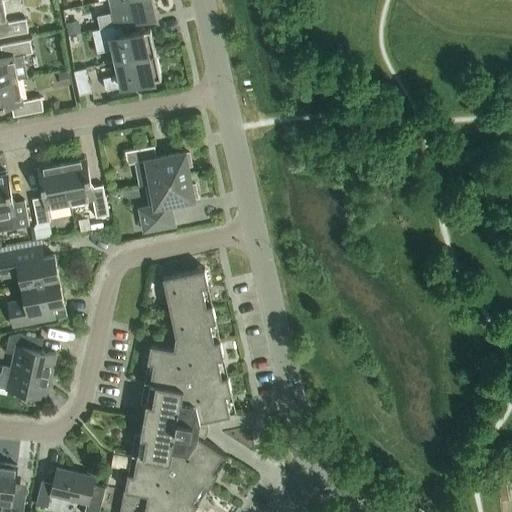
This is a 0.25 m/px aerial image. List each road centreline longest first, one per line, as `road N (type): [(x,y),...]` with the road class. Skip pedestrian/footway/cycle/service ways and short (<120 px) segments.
road 1 (residential): [(0,429),(44,433),(78,411),(119,263),(254,230)]
road 2 (unclassified): [(308,474),(254,230)]
road 3 (residential): [(0,133),(222,89)]
road 4 (unclassified): [(254,230),(222,89)]
